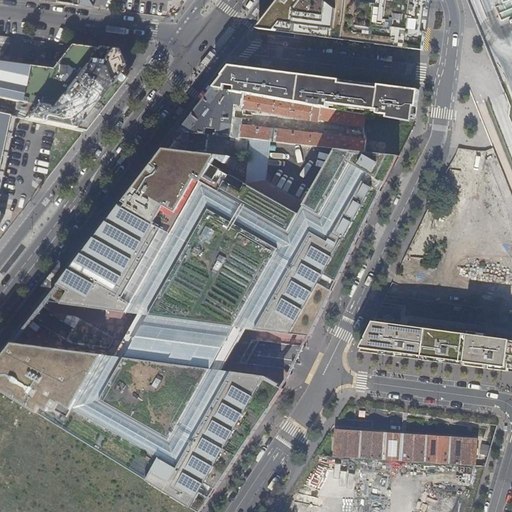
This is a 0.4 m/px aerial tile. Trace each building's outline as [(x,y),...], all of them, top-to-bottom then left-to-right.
[(283,0),(269,19),(435,50),(439,42),(441,32),(430,0),(283,0)] [(0,114),(14,118),(84,133),(125,80),(112,54),(67,47),(51,68),(0,60),(0,114)] [(254,70),(231,67),(224,77),(217,88),(331,108),(331,105),(383,110),(382,114),(389,115),(389,119),(401,121),(415,123),(418,117),(420,117),(424,93),(285,74),(284,77),(254,73),(254,70)] [(199,109),(214,90),(209,86),(194,105),(199,109)] [(217,88),(215,88),(214,90),(199,109),(180,132),(211,136),(237,139),(250,140),(274,143),(287,144),(338,150),(339,150),(352,151),(366,153),(368,140),(242,126),(241,132),(234,131),(235,122),(236,119),(238,106),(245,107),(244,110),(319,122),(320,120),(365,128),(366,122),(368,115),(366,115),(331,108),(217,88)] [(0,187),(14,118),(0,114),(0,187)] [(167,149),(178,135),(172,130),(161,144),(167,149)] [(211,136),(180,132),(178,135),(167,149),(167,150),(221,156),(224,156),(225,148),(209,146),(211,136)] [(235,157),(243,159),(248,159),(250,140),(237,139),(235,157)] [(272,162),(274,143),(250,140),(248,159),(246,183),(301,214),(307,203),(269,182),(272,162)] [(311,338),(360,237),(400,157),(398,157),(366,153),(352,151),(339,150),(338,150),(307,203),(301,214),(246,183),(215,166),(221,156),(167,150),(98,238),(84,256),(74,268),(51,298),(61,307),(137,316),(261,332),(311,338)] [(239,374),(261,332),(137,316),(115,357),(239,374)] [(374,324),(359,353),(508,372),(509,365),(511,365),(511,340),(509,340),(509,339),(493,337),(492,340),(477,338),(477,332),(468,331),(468,333),(400,325),(400,328),(374,324)] [(197,511),(200,511),(284,390),(279,387),(281,385),(276,383),(267,378),(239,374),(115,357),(15,344),(0,363),(0,388),(92,446),(197,511)] [(338,457),(478,466),(480,440),(340,432),(338,457)]
